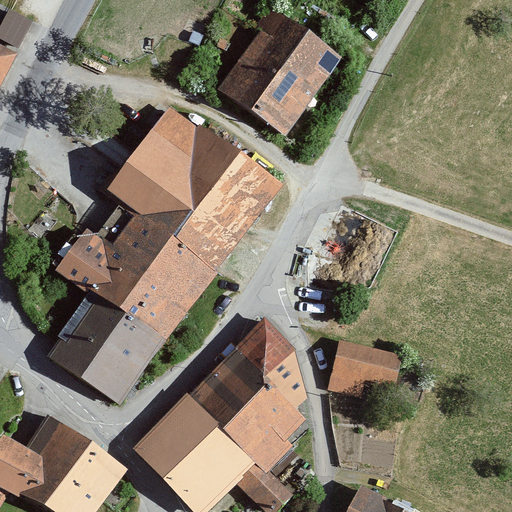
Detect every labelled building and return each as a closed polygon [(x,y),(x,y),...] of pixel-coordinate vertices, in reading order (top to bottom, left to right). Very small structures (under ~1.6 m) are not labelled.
[(19,45),(32,17),(17,10),(4,38),(19,45)] [(273,10),(216,85),(284,135),(340,60),(273,10)] [(0,85),(15,50),(0,43),(0,85)] [(93,296),(52,351),(116,400),(280,185),(167,99),(98,189),(135,217),(113,246),(86,226),(55,267),(93,296)] [(338,337),(328,388),(360,394),(362,382),(399,389),(407,350),(338,337)] [(240,343),(135,439),(202,511),(205,511),(242,479),(272,511),(290,495),(267,469),(316,425),(240,343)] [(3,437),(0,442),(0,509),(9,495),(37,511),(106,511),(132,469),(44,417),(25,450),(3,437)] [(412,511),(360,487),(347,511),(412,511)]
